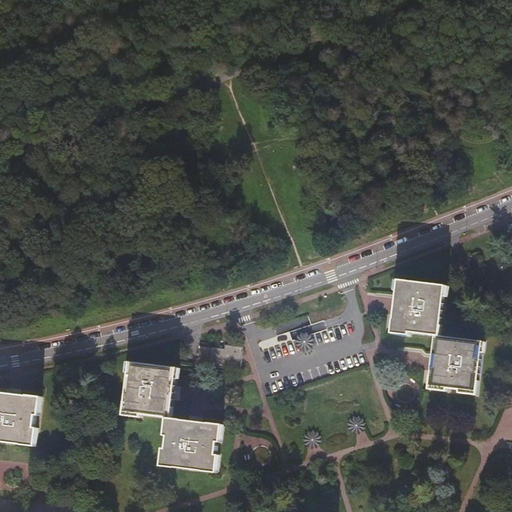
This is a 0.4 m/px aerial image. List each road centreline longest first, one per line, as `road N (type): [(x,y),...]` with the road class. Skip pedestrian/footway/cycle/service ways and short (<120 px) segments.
road 1 (tertiary): [(0,362),(239,305),(511,208)]
road 2 (track): [(419,0),(0,164)]
